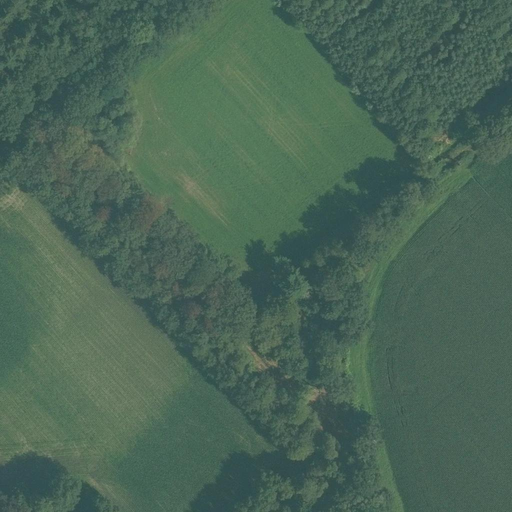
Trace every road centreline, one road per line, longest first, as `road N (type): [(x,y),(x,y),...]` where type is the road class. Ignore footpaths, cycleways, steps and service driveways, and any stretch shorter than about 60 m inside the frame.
road 1 (track): [(321,439),(231,330),(26,119)]
road 2 (track): [(26,119),(163,0)]
